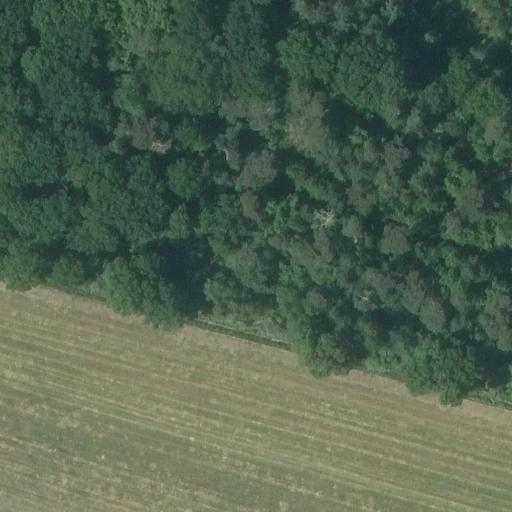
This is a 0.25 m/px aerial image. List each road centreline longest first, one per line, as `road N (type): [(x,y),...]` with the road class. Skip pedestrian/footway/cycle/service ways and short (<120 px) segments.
road 1 (track): [(279,0),(269,38),(511,116)]
road 2 (track): [(269,38),(194,313)]
